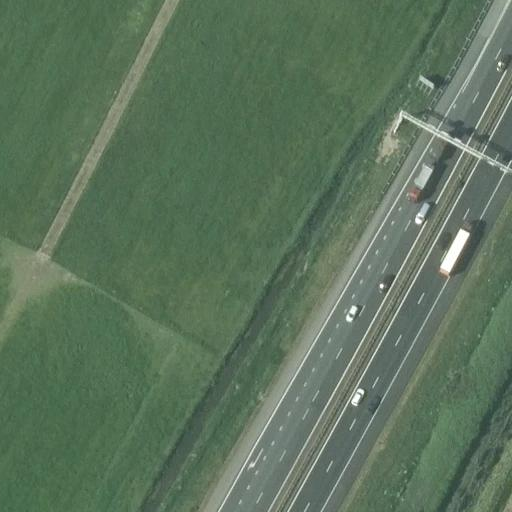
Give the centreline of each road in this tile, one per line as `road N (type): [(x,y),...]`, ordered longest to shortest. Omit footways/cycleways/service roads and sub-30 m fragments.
road 1 (motorway): [(511,23),(246,511)]
road 2 (motorway): [(299,511),(511,130)]
road 3 (track): [(171,0),(40,247)]
